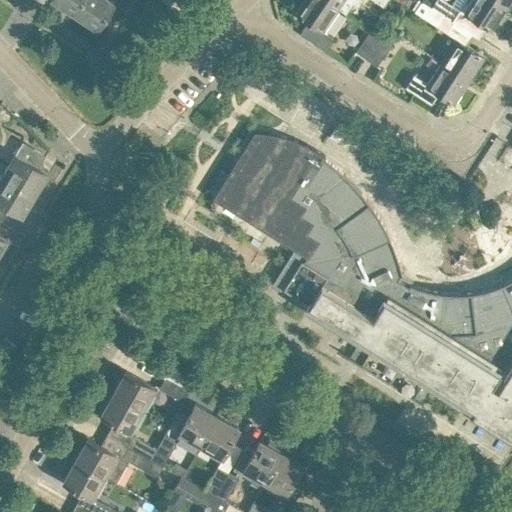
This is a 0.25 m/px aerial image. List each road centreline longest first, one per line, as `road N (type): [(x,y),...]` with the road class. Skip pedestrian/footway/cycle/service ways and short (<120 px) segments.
road 1 (residential): [(230,11),(455,151),(469,146),(511,79)]
road 2 (residential): [(109,300),(359,441)]
road 3 (residential): [(97,152),(230,11)]
road 4 (residential): [(109,300),(97,152)]
road 5 (residential): [(359,441),(484,511)]
road 6 (residential): [(97,152),(0,51)]
road 7 (residential): [(38,417),(109,300)]
